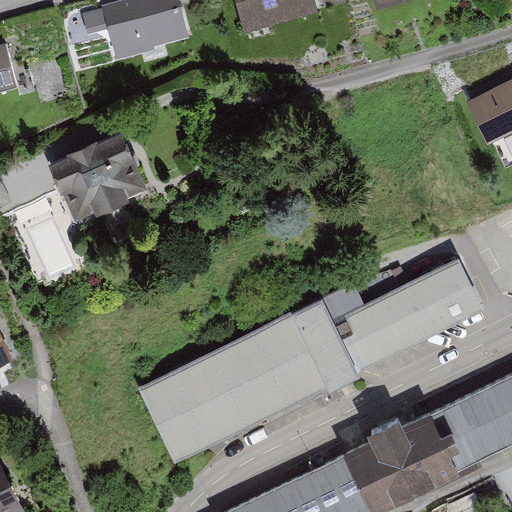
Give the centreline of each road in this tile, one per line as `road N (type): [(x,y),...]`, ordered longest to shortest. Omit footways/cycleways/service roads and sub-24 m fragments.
road 1 (residential): [(188,511),(227,474),(511,331)]
road 2 (residential): [(36,335),(54,424),(91,511)]
